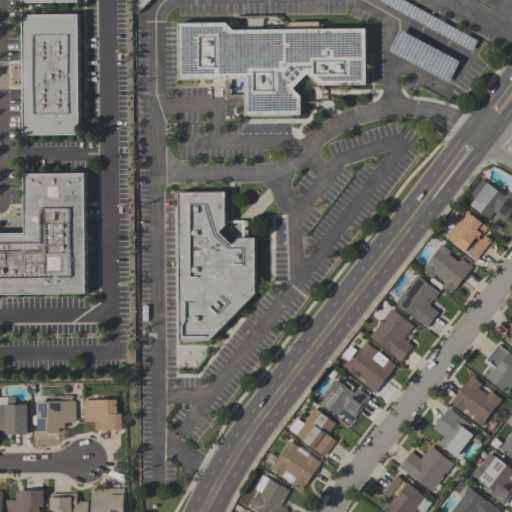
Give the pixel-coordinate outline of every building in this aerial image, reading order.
[(137,0),(151,0),(137,15),(137,0)] [(471,52),(377,0),(402,0),(477,41),(471,52)] [(79,15),(80,136),(24,137),(23,16),(79,15)] [(246,29),(262,30),(262,19),(247,19),(246,29)] [(366,29),(367,86),(319,86),(308,75),(294,89),(301,97),(301,116),(245,117),(245,80),(179,81),(178,24),(226,24),(234,31),(281,31),(289,23),(319,22),(319,30),(366,29)] [(388,52),(399,30),(459,62),(448,83),(388,52)] [(87,295),(0,295),(0,235),(25,235),(24,175),(86,175),(87,295)] [(511,194),(511,211),(505,221),(493,212),(488,219),(471,206),(475,200),(470,195),(481,181),(486,185),(487,184),(502,195),(505,197),(509,192),(511,194)] [(256,296),(210,343),(180,343),(178,194),(225,194),(224,187),(272,187),(272,240),(266,240),(266,272),(256,272),(256,296)] [(446,238),(466,212),(488,228),(482,236),(480,235),(478,239),(481,241),(485,236),(491,241),(476,261),(469,256),(470,255),(465,252),(464,253),(452,244),(453,244),(446,238)] [(472,267),(454,290),(450,294),(442,288),(440,290),(429,282),(431,279),(420,271),(441,245),(450,252),(448,255),(458,262),(460,259),(470,267),(470,266),(472,267)] [(438,313),(426,328),(395,304),(417,275),(439,293),(433,302),(428,298),(426,301),(430,304),(429,306),(438,313)] [(369,337),(391,309),(413,327),(403,340),(413,347),(401,362),(389,353),(390,353),(369,337)] [(502,337),(511,324),(511,344),(507,342),(502,337)] [(395,366),(392,371),(393,371),(374,395),(372,392),(363,385),(365,383),(357,377),(356,379),(342,367),(347,361),(350,363),(360,350),(365,343),(376,352),(373,356),(374,357),(377,352),(395,366)] [(511,354),(511,386),(506,394),(486,378),(494,367),(486,361),(498,345),(508,353),(509,352),(511,354)] [(502,400),(496,407),(483,423),(484,423),(481,427),(472,420),(474,417),(465,410),(462,412),(450,403),(467,381),(468,382),(472,377),(481,384),(477,389),(486,396),(490,391),(502,400)] [(337,418),(319,404),(337,381),(354,394),(357,390),(366,396),(370,398),(354,419),(343,411),(337,418)] [(38,434),(38,403),(50,403),(50,396),(73,396),(73,401),(76,401),(76,424),(65,424),(65,429),(60,429),(60,434),(38,434)] [(28,436),(6,436),(6,432),(0,432),(0,405),(7,405),(7,397),(15,397),(15,406),(28,406),(28,436)] [(123,431),(96,431),(96,422),(85,422),(84,401),(118,401),(119,415),(123,415),(123,431)] [(456,458),(438,444),(443,437),(432,429),(448,408),(452,411),(452,412),(470,426),(466,431),(473,436),(456,458)] [(323,458),(296,437),(297,437),(289,431),(297,420),(303,425),(314,409),(335,425),(327,436),(335,442),(323,458)] [(511,459),(499,450),(511,432),(511,459)] [(269,469),(274,462),(275,463),(286,446),(289,442),(298,448),(298,447),(309,454),(308,455),(320,463),(318,465),(319,466),(303,489),(303,488),(301,491),(291,484),(281,477),(269,469)] [(411,453),(420,460),(430,447),(453,464),(431,493),(411,477),(410,478),(399,469),(411,453)] [(471,476),(489,453),(511,470),(511,474),(509,478),(511,480),(511,494),(503,506),(489,495),(493,491),(488,487),(488,488),(471,476)] [(394,498),(391,495),(387,500),(381,495),(396,476),(402,481),(401,481),(406,485),(407,484),(419,493),(421,492),(425,495),(425,498),(424,498),(431,504),(425,511),(419,511),(417,510),(415,511),(387,511),(385,510),(394,498)] [(286,511),(254,511),(249,509),(250,506),(248,505),(251,497),(254,499),(257,493),(255,491),(262,477),(289,491),(280,508),(287,511),(286,511)] [(125,511),(92,511),(92,489),(125,489),(125,511)] [(450,511),(469,489),(486,501),(500,511),(499,511),(450,511)] [(44,492),(44,508),(39,508),(39,511),(6,511),(6,501),(17,501),(17,492),(44,492)] [(77,494),(77,502),(88,502),(88,511),(55,511),(50,511),(49,494),(77,494)]
